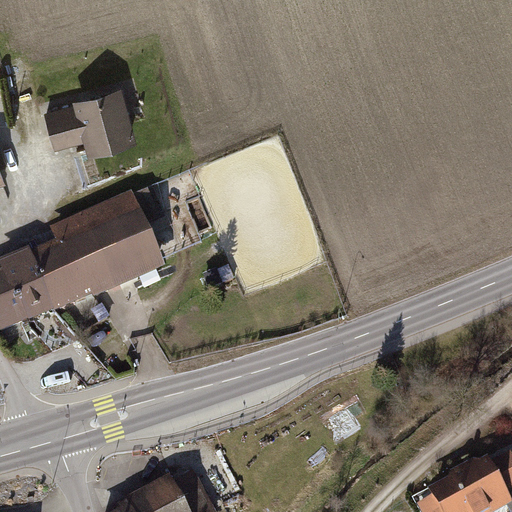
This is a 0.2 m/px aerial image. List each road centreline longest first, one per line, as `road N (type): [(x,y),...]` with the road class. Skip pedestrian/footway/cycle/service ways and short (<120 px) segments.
road 1 (secondary): [(511,275),(354,338),(0,454)]
road 2 (track): [(511,390),(374,511)]
